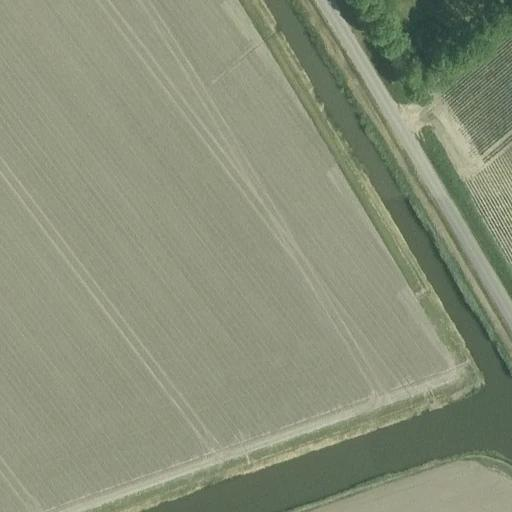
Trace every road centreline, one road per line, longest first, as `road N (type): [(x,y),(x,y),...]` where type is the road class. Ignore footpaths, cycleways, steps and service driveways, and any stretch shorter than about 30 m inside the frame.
road 1 (unclassified): [(511,322),(324,0)]
road 2 (track): [(340,511),(454,475),(511,501)]
